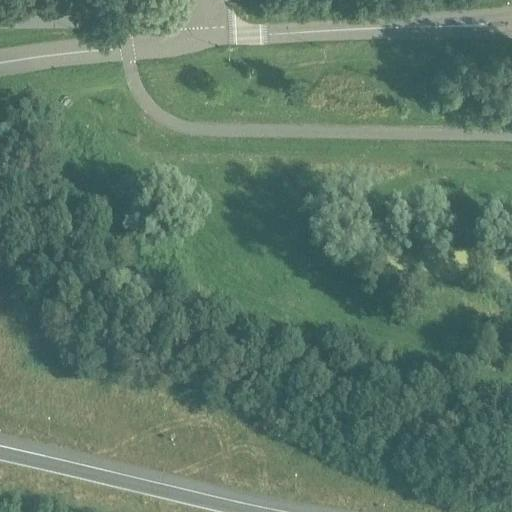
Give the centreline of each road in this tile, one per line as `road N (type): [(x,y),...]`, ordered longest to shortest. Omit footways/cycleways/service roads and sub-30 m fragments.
road 1 (unclassified): [(211,38),(511,24)]
road 2 (motorway): [(255,511),(0,454)]
road 3 (unclassified): [(126,48),(0,63)]
